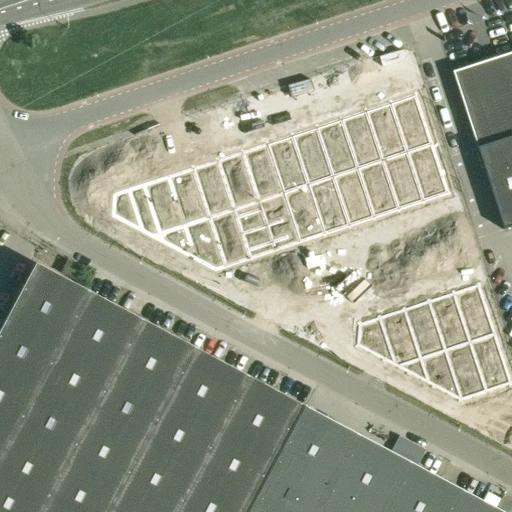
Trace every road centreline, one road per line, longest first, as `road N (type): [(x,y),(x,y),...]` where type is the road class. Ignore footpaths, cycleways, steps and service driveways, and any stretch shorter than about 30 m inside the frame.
road 1 (unclassified): [(511,469),(31,217),(0,150)]
road 2 (unclassified): [(0,146),(433,0)]
